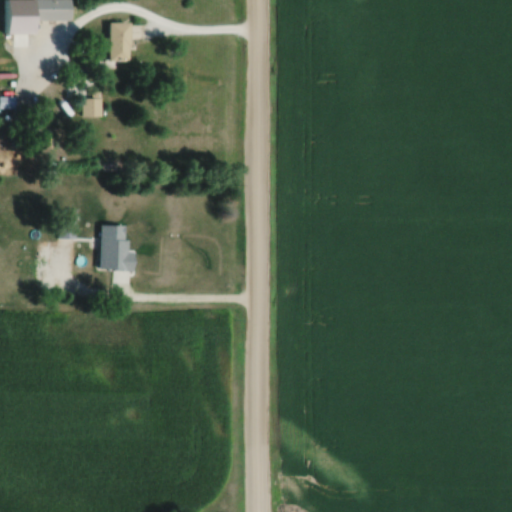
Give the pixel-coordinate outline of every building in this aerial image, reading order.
[(67,20),(67,0),(28,0),(28,20),(67,20)] [(125,22),(105,22),(105,61),(125,61),(125,22)] [(0,108),(10,108),(10,98),(0,98),(0,108)] [(98,116),(98,98),(78,98),(78,116),(98,116)] [(72,239),(72,222),(55,222),(55,239),(72,239)] [(91,266),(115,266),(115,243),(91,243),(91,266)]
